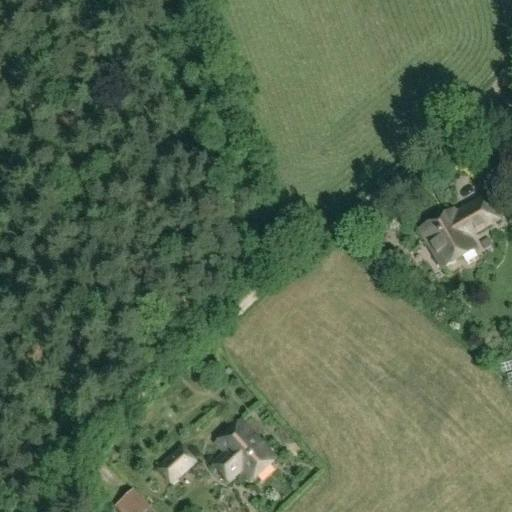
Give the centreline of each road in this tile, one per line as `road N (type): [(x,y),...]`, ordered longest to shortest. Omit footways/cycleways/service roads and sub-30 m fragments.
road 1 (track): [(159,383),(357,208),(499,117)]
road 2 (track): [(34,511),(61,474),(159,383)]
